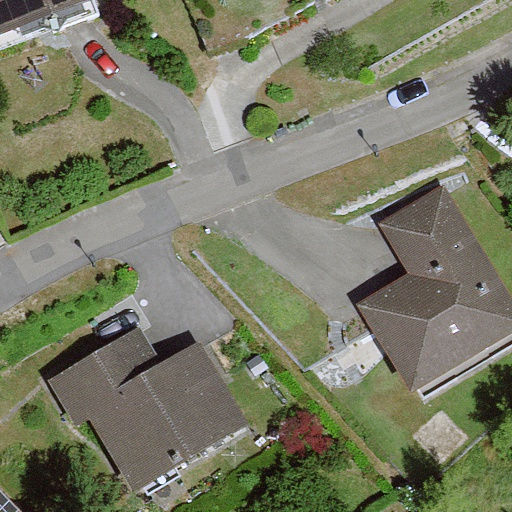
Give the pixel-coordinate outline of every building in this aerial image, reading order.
[(0,0),(0,35),(95,0),(0,0)] [(203,27),(220,68),(241,60),(225,18),(203,27)] [(511,334),(511,309),(440,188),(379,224),(410,277),(362,306),(413,392),(511,334)] [(139,328),(49,382),(74,425),(89,416),(134,493),(246,426),(197,345),(162,366),(139,328)] [(15,511),(0,497),(0,511),(15,511)]
